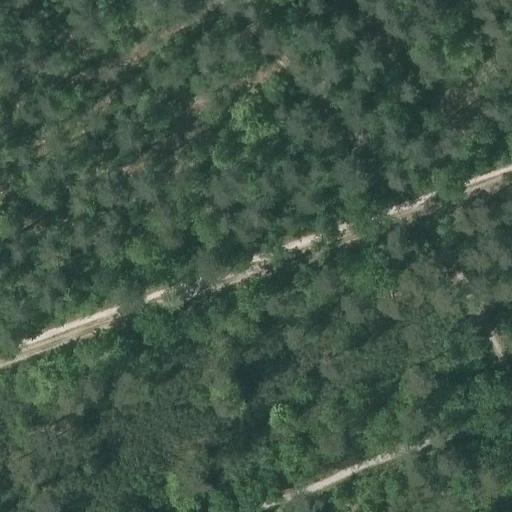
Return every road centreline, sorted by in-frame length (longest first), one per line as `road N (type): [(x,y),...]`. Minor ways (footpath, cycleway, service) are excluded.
road 1 (track): [(0,362),(511,175)]
road 2 (track): [(511,389),(415,211),(214,0)]
road 3 (unknown): [(511,411),(228,511)]
